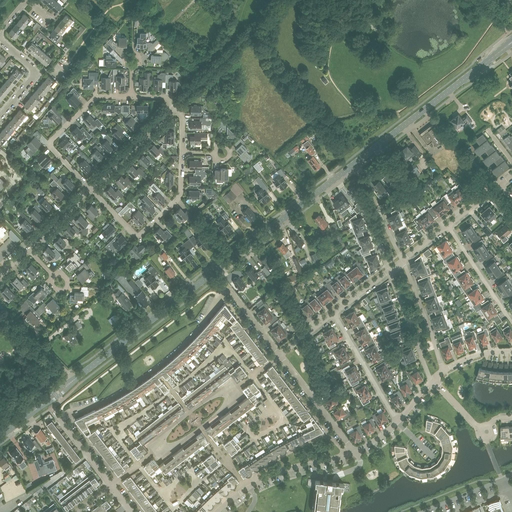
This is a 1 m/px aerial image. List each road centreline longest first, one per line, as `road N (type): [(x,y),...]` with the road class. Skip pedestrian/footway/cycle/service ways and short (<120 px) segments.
road 1 (primary): [(73,380),(511,42)]
road 2 (residential): [(111,484),(58,418),(110,399),(150,372),(191,335),(220,293)]
road 3 (residential): [(89,189),(138,237),(178,203),(182,152)]
road 4 (residential): [(89,189),(48,143),(98,97),(130,96)]
road 5 (residential): [(216,511),(277,473),(354,453)]
road 6 (residential): [(402,260),(379,211),(366,216),(387,271)]
road 7 (residential): [(397,422),(333,313)]
road 8 (residential): [(279,355),(354,453)]
